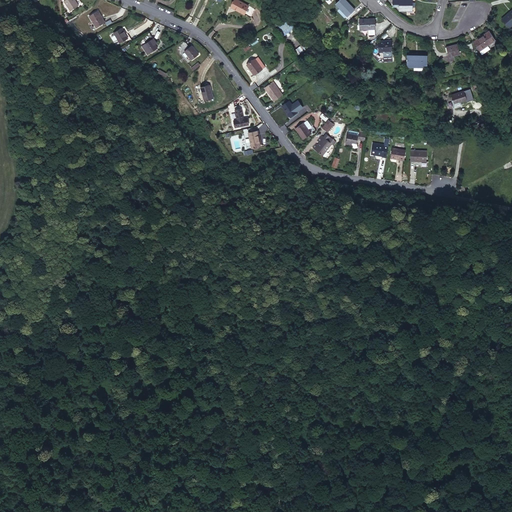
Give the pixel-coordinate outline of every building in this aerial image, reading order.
[(78,5),(74,0),(65,0),(64,1),(71,10),(78,5)] [(254,8),(240,0),(234,0),(230,7),(249,17),(254,8)] [(338,0),(335,2),(345,14),(352,8),(345,0),(338,0)] [(412,9),(411,0),(392,0),(392,6),(399,6),(399,9),(412,9)] [(511,23),(511,7),(502,19),(510,26),(511,23)] [(104,22),(97,13),(90,20),(97,28),(104,22)] [(285,36),(294,27),(284,16),(275,24),(285,36)] [(370,35),(371,34),(373,34),(375,32),(374,17),(360,16),(360,27),(367,27),(367,32),(367,35),(370,35)] [(128,39),(123,29),(115,32),(120,42),(128,39)] [(489,47),(486,44),(494,38),(488,29),(473,41),(480,49),(482,52),(489,47)] [(154,38),(145,43),(142,45),(146,53),(150,51),(156,48),(154,44),(156,42),(154,38)] [(378,49),(391,49),(391,39),(378,39),(378,49)] [(191,46),(189,48),(184,43),(179,47),(184,52),(191,60),(198,54),(191,46)] [(459,52),(458,44),(447,46),(449,54),(459,52)] [(425,67),(426,54),(407,53),(406,67),(425,67)] [(255,58),(246,64),(253,73),(264,65),(259,58),(256,59),(255,58)] [(283,94),(274,81),(265,87),(273,101),(283,94)] [(212,96),(209,83),(201,86),(204,99),(212,96)] [(465,101),(462,93),(451,96),(450,93),(441,95),(443,102),(445,101),(448,108),(453,107),(453,108),(458,107),(457,105),(459,104),(459,103),(465,101)] [(299,100),(293,105),(292,103),(290,104),(287,100),(281,106),(289,117),(297,110),(303,105),(299,100)] [(241,107),(234,109),(235,118),(233,119),(234,126),(247,123),(246,118),(243,119),(241,107)] [(334,124),(330,119),(323,126),(327,131),(334,124)] [(309,133),(307,129),(311,127),(307,120),(304,122),(303,121),(294,127),(300,138),(309,133)] [(259,145),(256,130),(248,133),(251,147),(259,145)] [(357,132),(356,136),(347,134),(346,144),(352,144),(354,148),(357,147),(355,143),(356,139),(363,140),(365,133),(357,132)] [(318,140),(312,147),(319,154),(332,142),(334,144),(337,141),(330,133),(327,136),(325,134),(321,138),(322,140),(320,142),(318,140)] [(386,155),(389,138),(385,137),(383,144),(372,142),(371,153),(382,154),(386,155)] [(403,160),(405,150),(393,147),(390,158),(403,160)] [(428,151),(411,151),(410,161),(427,161),(428,151)]
